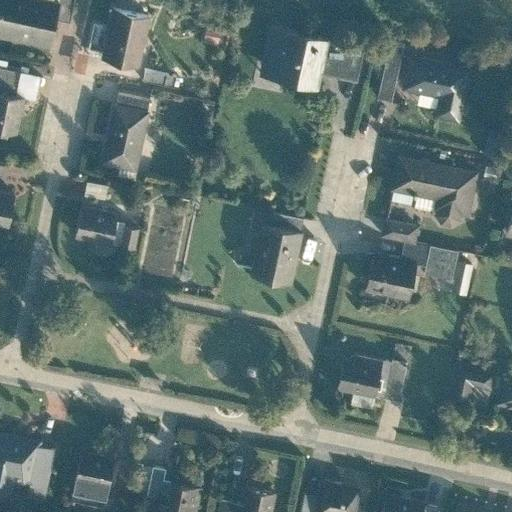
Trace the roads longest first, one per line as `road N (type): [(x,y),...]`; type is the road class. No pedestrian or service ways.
road 1 (residential): [(289,434),(12,376)]
road 2 (residential): [(311,328),(39,270)]
road 3 (residential): [(511,485),(289,434)]
road 4 (residential): [(311,328),(350,151)]
road 5 (residential): [(39,270),(69,96)]
